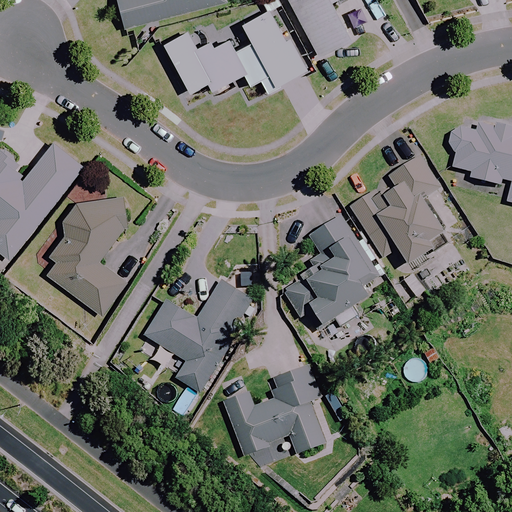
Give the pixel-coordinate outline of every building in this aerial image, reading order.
[(229,2),(228,0),(115,0),(124,30),(229,2)] [(286,0),(317,58),(349,42),(329,3),(334,0),(286,0)] [(283,38),(268,10),(240,25),(252,46),(235,55),(225,36),(196,52),(185,31),(161,45),(188,94),(206,85),(211,93),(242,75),(248,87),(259,82),(265,93),(305,72),(286,37),(283,38)] [(511,190),(507,203),(511,204),(511,133),(508,132),(510,124),(481,117),(477,133),(460,129),(450,134),(448,145),(453,154),(455,155),(452,171),(469,175),(468,179),(501,187),(502,183),(511,186),(511,190)] [(82,168),(52,145),(24,181),(10,170),(15,164),(0,151),(0,254),(8,261),(82,168)] [(440,190),(419,156),(387,175),(393,185),(352,211),(383,261),(399,251),(409,267),(435,251),(431,244),(444,235),(423,201),(440,190)] [(103,258),(128,225),(132,224),(127,192),(79,199),(66,218),(67,232),(52,253),(59,259),(49,271),(105,314),(131,279),(103,258)] [(376,273),(341,218),(310,238),(321,255),(309,263),(318,277),(309,283),(319,300),(310,306),(324,328),(369,299),(359,283),(376,273)] [(252,301),(221,282),(198,319),(169,301),(147,337),(187,362),(177,380),(201,394),(241,329),(236,327),(252,301)] [(309,367),(277,380),(284,397),(275,400),(254,408),(248,391),(222,402),(244,457),(290,439),(296,456),(325,445),(309,404),(322,399),(309,367)]
